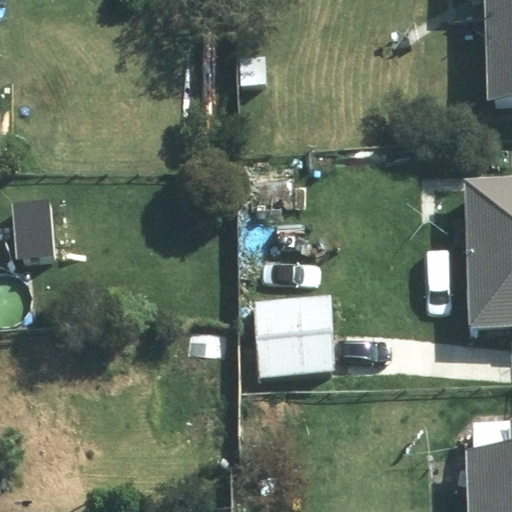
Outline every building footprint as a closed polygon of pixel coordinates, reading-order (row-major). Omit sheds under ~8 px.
[(511,0),(463,0),(464,10),(489,10),(489,122),(511,121),(511,0)] [(374,101),(325,100),(324,147),(373,149),(374,101)] [(511,194),(464,196),(469,349),(511,347),(511,194)] [(262,308),(260,386),(336,388),(338,310),(262,308)] [(233,350),(170,353),(175,448),(238,444),(233,350)] [(511,511),(511,462),(468,464),(469,511),(511,511)]
